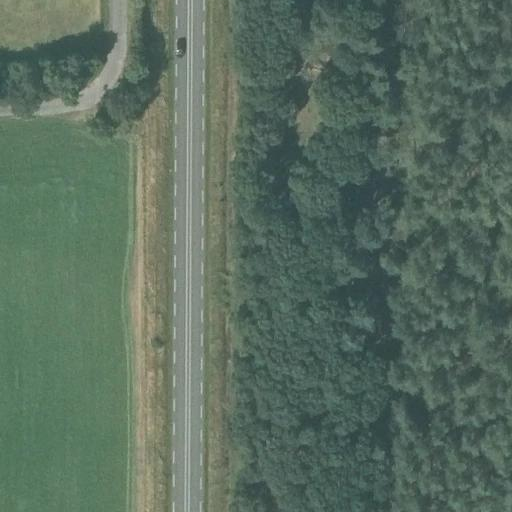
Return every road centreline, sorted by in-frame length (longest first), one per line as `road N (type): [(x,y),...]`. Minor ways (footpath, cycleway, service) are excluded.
road 1 (primary): [(188,511),(190,0)]
road 2 (unclassified): [(0,112),(68,108),(110,86),(121,65),(121,0)]
